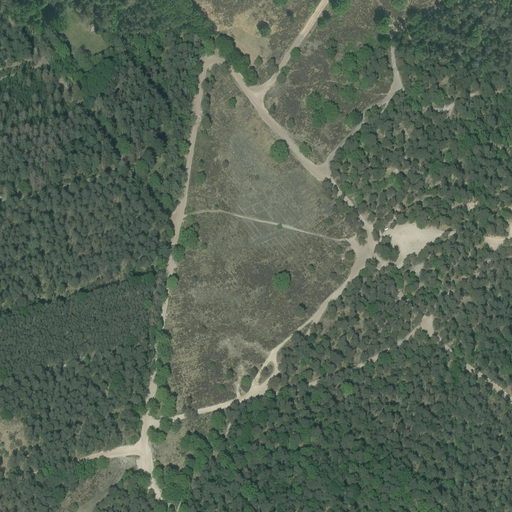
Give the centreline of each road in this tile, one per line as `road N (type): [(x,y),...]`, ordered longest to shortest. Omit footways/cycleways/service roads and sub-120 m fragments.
road 1 (track): [(365,251),(268,358),(177,511)]
road 2 (track): [(249,397),(368,365),(425,327),(503,243)]
road 3 (track): [(174,227),(143,446),(163,511)]
road 4 (track): [(204,30),(308,169),(332,184),(359,220),(365,251)]
road 5 (track): [(178,0),(204,30),(176,219)]
road 6 (track): [(511,401),(425,327),(365,251)]
road 7 (track): [(126,169),(0,5)]
road 8 (track): [(157,342),(0,384)]
road 9 (track): [(143,446),(0,483)]
road 10 (track): [(123,0),(42,62),(0,79)]
road 11 (track): [(126,169),(0,203)]
road 12 (track): [(256,100),(328,0)]
